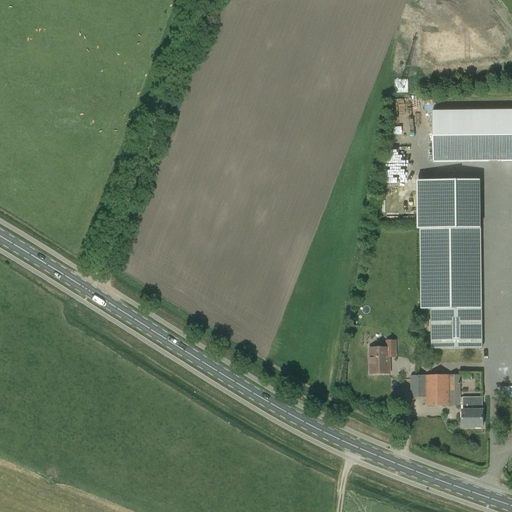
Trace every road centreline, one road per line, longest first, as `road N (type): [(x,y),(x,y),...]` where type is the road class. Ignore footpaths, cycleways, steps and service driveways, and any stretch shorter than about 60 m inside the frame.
road 1 (primary): [(511,505),(382,457),(269,403),(0,238)]
road 2 (track): [(100,269),(199,0)]
